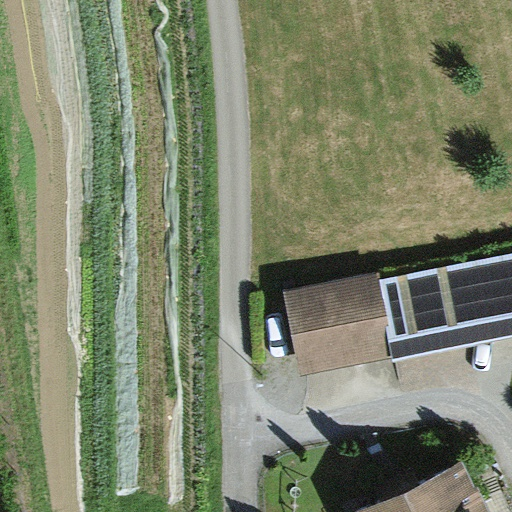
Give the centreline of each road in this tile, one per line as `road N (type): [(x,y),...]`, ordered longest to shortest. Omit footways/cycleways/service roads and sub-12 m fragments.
road 1 (residential): [(235,428),(214,0)]
road 2 (residential): [(235,428),(440,399),(482,416),(511,452)]
